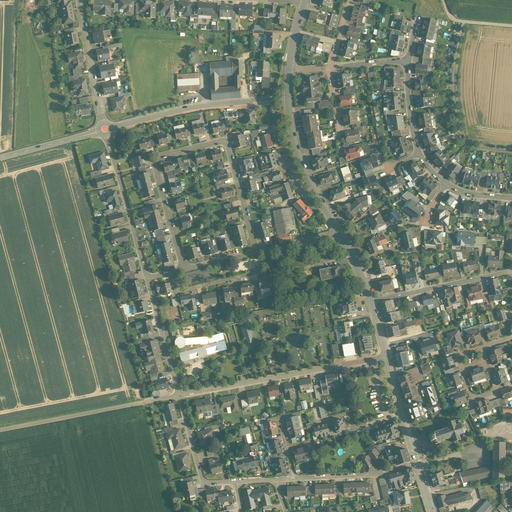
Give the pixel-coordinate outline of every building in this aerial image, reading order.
[(74,22),(70,2),(67,3),(67,1),(61,2),(63,9),(62,9),(64,24),(74,22)] [(104,2),(94,1),(93,11),(100,11),(100,15),(109,15),(110,15),(110,9),(110,2),(106,2),(103,2),(104,2)] [(133,2),(120,1),(120,4),(120,9),(125,10),(125,14),(124,14),(124,15),(133,15),(133,2)] [(155,2),(140,1),(140,4),(140,10),(147,11),(147,14),(146,14),(146,18),(155,18),(155,2)] [(173,3),(161,2),(161,11),(166,12),(166,17),(171,17),(173,17),(173,10),(173,3)] [(191,3),(179,3),(179,12),(185,12),(185,16),(190,16),(191,16),(191,8),(191,3)] [(213,5),(198,4),(198,9),(198,15),(211,16),(213,16),(213,11),(213,5)] [(233,5),(221,5),(221,11),(221,16),(232,17),(232,18),(233,12),(233,5)] [(252,8),(245,7),(245,6),(240,6),(239,11),(240,11),(240,15),(245,16),(245,15),(250,15),(252,15),(252,11),(253,7),(252,7),(252,8)] [(280,23),(280,10),(276,10),(276,7),(271,7),(271,10),(270,17),(275,18),(275,23),(280,23)] [(361,10),(354,8),(353,14),(364,17),(365,11),(361,10)] [(319,13),(311,11),(309,19),(317,21),(317,19),(325,21),(327,17),(319,14),(319,13)] [(340,16),(333,14),(329,26),(336,28),(340,16)] [(364,17),(353,14),(353,15),(351,20),(351,21),(358,22),(362,23),(364,17)] [(424,25),(435,27),(436,21),(426,19),(425,22),(424,25)] [(402,22),(398,21),(397,22),(397,24),(395,25),(395,27),(396,29),(395,30),(406,32),(407,26),(406,26),(407,23),(402,22)] [(423,30),(434,33),(435,27),(424,25),(423,30)] [(356,29),(350,28),(348,32),(347,33),(347,34),(348,36),(359,39),(360,32),(361,30),(356,29)] [(434,33),(423,30),(422,34),(422,35),(422,38),(427,39),(432,40),(434,33)] [(110,31),(93,34),(95,44),(100,44),(104,43),(104,40),(111,39),(110,31)] [(65,35),(64,36),(64,40),(68,40),(69,45),(78,44),(76,33),(73,34),(65,35)] [(279,35),(268,34),(268,40),(268,48),(267,48),(278,49),(279,35)] [(315,38),(305,35),(302,44),(308,45),(313,47),(312,51),(311,51),(316,53),(316,51),(319,44),(320,40),(315,39),(315,38)] [(402,38),(394,36),(392,43),(403,45),(404,42),(404,38),(402,38)] [(350,43),(344,41),(344,44),(343,44),(342,48),(353,50),(354,44),(350,43)] [(324,45),(319,44),(316,51),(330,54),(333,44),(324,43),(324,45)] [(403,45),(392,43),(391,50),(392,50),(400,52),(402,52),(402,48),(403,49),(403,45)] [(425,45),(420,44),(419,51),(430,53),(431,47),(431,46),(425,45)] [(353,50),(342,48),(341,52),(342,53),(341,56),(343,56),(344,57),(345,57),(351,58),(353,50)] [(103,50),(96,51),(98,61),(107,60),(109,59),(108,50),(108,49),(103,50)] [(198,50),(191,51),(193,65),(199,64),(198,50)] [(430,53),(419,51),(417,57),(423,58),(429,59),(429,58),(430,53)] [(75,54),(68,55),(69,63),(73,62),(74,70),(81,69),(83,68),(80,53),(75,54)] [(243,61),(236,61),(232,62),(233,76),(235,75),(236,75),(236,76),(240,76),(243,76),(243,61)] [(227,62),(209,63),(210,77),(218,77),(233,76),(232,62),(227,62)] [(269,63),(259,63),(258,66),(258,77),(269,78),(269,63)] [(109,66),(104,67),(104,66),(99,67),(101,76),(101,79),(106,78),(110,77),(111,77),(111,75),(112,75),(112,74),(115,74),(114,67),(113,65),(109,66)] [(422,66),(416,66),(416,74),(427,75),(427,68),(428,66),(422,66)] [(393,72),(389,71),(389,72),(387,72),(387,77),(389,77),(389,81),(400,81),(400,72),(393,72)] [(198,74),(177,75),(178,92),(200,91),(198,74)] [(317,77),(303,78),(304,83),(304,86),(302,86),(301,87),(301,93),(302,93),(305,93),(319,91),(320,91),(319,84),(318,84),(317,77)] [(79,81),(71,82),(73,90),(76,89),(77,90),(78,96),(88,94),(85,80),(79,81)] [(426,82),(423,82),(423,81),(418,81),(418,82),(416,82),(416,91),(419,91),(423,91),(423,90),(427,90),(426,83),(426,82)] [(112,83),(102,85),(104,95),(118,92),(116,82),(112,83)] [(218,86),(210,86),(211,101),(241,98),(241,85),(235,86),(218,87),(218,86)] [(319,91),(305,93),(305,97),(307,97),(307,103),(320,101),(319,91)] [(400,94),(394,95),(388,96),(389,99),(387,99),(387,103),(401,102),(400,101),(401,101),(400,99),(400,94)] [(345,97),(340,98),(341,106),(353,104),(352,100),(351,96),(345,97)] [(119,98),(111,99),(113,112),(121,110),(120,106),(120,105),(125,104),(124,98),(123,97),(119,98)] [(424,99),(417,100),(418,108),(431,107),(430,98),(424,99)] [(320,104),(319,104),(319,109),(320,109),(332,108),(331,100),(326,101),(326,103),(320,104)] [(401,102),(387,103),(388,108),(390,108),(390,111),(394,111),(401,110),(401,106),(401,104),(401,102)] [(81,106),(75,107),(76,112),(79,112),(79,113),(81,112),(81,114),(81,116),(90,115),(89,110),(90,110),(90,106),(83,107),(83,105),(81,106)] [(255,111),(245,112),(246,118),(246,124),(256,124),(255,111)] [(350,112),(343,113),(344,119),(356,118),(355,111),(350,112)] [(430,114),(419,116),(420,122),(430,121),(430,114)] [(395,118),(391,119),(392,125),(404,123),(403,117),(395,118)] [(356,118),(344,119),(345,126),(352,125),(357,124),(356,118)] [(430,121),(420,122),(421,129),(424,128),(431,127),(430,121)] [(221,123),(211,126),(213,134),(219,132),(219,133),(224,131),(222,126),(221,123)] [(404,123),(392,125),(393,131),(393,132),(401,130),(405,130),(404,123)] [(193,126),(192,126),(194,134),(200,133),(200,134),(205,132),(203,126),(202,124),(198,125),(193,126)] [(184,129),(174,131),(176,139),(182,138),(186,137),(185,132),(184,129)] [(355,131),(348,132),(345,133),(347,141),(347,143),(349,143),(350,143),(354,143),(355,142),(359,141),(358,136),(357,136),(357,134),(356,131),(355,131)] [(166,134),(160,136),(157,137),(159,145),(164,144),(165,144),(168,143),(167,137),(166,134)] [(260,137),(259,137),(260,140),(262,146),(263,149),(273,146),(269,134),(260,137)] [(426,136),(422,137),(424,143),(436,140),(434,136),(433,136),(432,134),(426,136)] [(243,135),(233,138),(236,149),(246,146),(243,135)] [(402,139),(394,141),(396,147),(407,144),(406,141),(405,138),(402,139)] [(148,139),(138,141),(138,143),(140,149),(140,150),(145,148),(146,149),(150,147),(149,142),(148,139)] [(436,140),(424,143),(427,150),(430,148),(436,146),(435,144),(437,143),(436,140)] [(396,147),(395,148),(397,152),(398,152),(399,155),(407,153),(410,152),(408,148),(409,147),(407,144),(396,147)] [(352,149),(351,149),(351,150),(345,151),(346,157),(347,160),(360,157),(359,152),(361,152),(361,151),(361,149),(360,148),(358,148),(353,149),(352,149)] [(220,150),(211,152),(213,161),(222,158),(220,150)] [(440,151),(434,156),(431,158),(433,161),(435,163),(444,156),(440,151)] [(104,153),(88,157),(90,163),(96,162),(98,171),(100,170),(108,168),(104,153)] [(204,153),(195,156),(197,164),(206,162),(204,153)] [(277,167),(273,154),(265,156),(267,164),(269,169),(277,167)] [(265,156),(258,158),(260,166),(261,166),(267,164),(265,156)] [(448,161),(444,156),(435,163),(437,166),(437,165),(440,168),(443,166),(448,161)] [(142,157),(134,159),(137,168),(138,168),(145,166),(142,157)] [(187,157),(172,161),(173,162),(175,170),(184,167),(183,164),(188,162),(189,167),(191,168),(192,169),(195,168),(192,158),(187,160),(187,157)] [(313,166),(328,161),(327,157),(323,158),(322,157),(319,158),(312,160),(313,164),(313,166)] [(346,157),(339,159),(341,166),(348,164),(347,160),(346,157)] [(376,158),(363,162),(366,171),(371,169),(379,167),(376,158)] [(245,161),(239,163),(239,164),(241,169),(251,166),(249,160),(245,161)] [(452,162),(450,160),(448,161),(443,166),(446,169),(452,162)] [(328,161),(313,166),(314,167),(316,171),(326,168),(325,166),(329,164),(328,161)] [(173,162),(167,163),(167,162),(162,164),(165,172),(166,172),(173,170),(175,170),(173,162)] [(454,164),(452,162),(446,169),(449,171),(453,165),(454,164)] [(410,175),(419,168),(415,163),(410,167),(406,170),(410,175)] [(453,165),(449,171),(446,174),(448,175),(453,179),(456,176),(456,177),(459,173),(458,173),(460,170),(453,165)] [(251,166),(241,169),(243,175),(248,174),(253,172),(251,166)] [(348,167),(341,169),(345,183),(353,180),(348,167)] [(419,168),(410,175),(413,180),(414,180),(418,177),(423,174),(419,168)] [(173,170),(166,172),(168,180),(174,178),(175,178),(173,170)] [(225,170),(216,173),(218,182),(223,181),(228,179),(225,170)] [(280,172),(271,174),(273,182),(282,179),(280,172)] [(142,189),(151,187),(148,173),(147,173),(140,175),(139,176),(142,189)] [(473,175),(466,173),(464,178),(463,183),(467,184),(467,185),(470,186),(473,175)] [(94,176),(91,177),(92,183),(96,182),(97,182),(96,179),(102,177),(101,174),(94,176)] [(330,174),(319,177),(322,185),(323,185),(332,182),(332,181),(330,174)] [(102,177),(96,179),(97,182),(96,182),(98,189),(102,188),(114,184),(111,175),(102,177)] [(480,177),(473,175),(470,186),(473,187),(473,186),(478,187),(480,180),(480,177)] [(395,176),(385,180),(388,188),(389,188),(397,185),(398,184),(396,179),(395,176)] [(367,180),(364,181),(366,187),(368,186),(369,190),(374,188),(374,187),(377,186),(376,182),(377,182),(376,177),(367,180)] [(404,185),(401,177),(396,179),(398,184),(397,185),(398,188),(404,185)] [(418,177),(414,180),(413,180),(411,182),(414,186),(420,180),(418,177)] [(423,192),(432,182),(427,178),(423,183),(422,183),(419,187),(422,190),(421,191),(423,192)] [(253,180),(246,182),(248,193),(256,191),(255,185),(256,185),(255,180),(253,180)] [(420,180),(414,186),(417,189),(419,187),(422,183),(423,183),(420,180)] [(180,182),(170,185),(172,193),(177,192),(182,191),(181,187),(180,182)] [(432,182),(423,192),(423,193),(425,194),(426,193),(428,196),(434,190),(436,187),(432,182)] [(281,185),(275,187),(275,188),(276,192),(282,190),(283,193),(291,191),(288,183),(281,185)] [(151,187),(142,189),(145,198),(154,196),(151,187)] [(230,188),(220,191),(222,199),(227,198),(227,197),(232,196),(230,188)] [(343,188),(331,192),(334,201),(346,197),(344,189),(343,188)] [(437,193),(434,190),(428,196),(430,197),(427,199),(431,202),(437,193)] [(115,191),(103,194),(104,195),(106,203),(112,201),(114,209),(119,208),(120,207),(119,207),(118,203),(118,202),(117,195),(116,195),(115,192),(115,191)] [(291,191),(283,193),(284,195),(281,196),(283,202),(294,198),(291,191)] [(417,204),(419,200),(407,192),(402,197),(410,203),(412,201),(417,204)] [(361,196),(355,198),(358,202),(358,201),(363,207),(368,205),(367,194),(361,196)] [(455,199),(447,194),(442,201),(447,204),(450,206),(455,199)] [(281,199),(279,199),(279,198),(275,200),(274,200),(275,205),(283,202),(281,196),(280,196),(281,199)] [(184,199),(174,201),(177,210),(182,208),(186,207),(184,199)] [(300,200),(294,205),(299,210),(304,205),(300,200)] [(351,207),(353,209),(358,215),(358,216),(360,218),(365,214),(363,212),(366,210),(363,207),(358,201),(358,202),(351,207)] [(417,204),(412,201),(410,203),(405,211),(416,219),(423,209),(417,204)] [(469,202),(465,202),(464,208),(464,213),(471,214),(472,202),(469,202)] [(346,215),(353,209),(351,207),(349,204),(346,205),(341,209),(346,215)] [(300,218),(309,209),(305,205),(304,205),(299,210),(301,213),(298,215),(300,218)] [(370,209),(368,210),(373,215),(378,211),(379,211),(374,205),(370,209)] [(493,206),(489,205),(489,211),(489,214),(492,214),(492,216),(496,216),(496,215),(500,215),(501,206),(497,206),(493,206)] [(150,217),(159,214),(157,206),(156,206),(147,208),(142,210),(145,219),(146,218),(149,218),(149,217),(150,217)] [(232,209),(224,211),(225,212),(227,220),(227,221),(238,218),(235,208),(232,209)] [(290,208),(281,210),(286,234),(290,233),(290,235),(297,234),(295,225),(293,225),(290,208)] [(309,209),(300,218),(304,222),(307,219),(313,214),(309,209)] [(353,209),(346,215),(351,221),(358,216),(358,215),(353,209)] [(286,234),(281,210),(273,212),(278,236),(286,234)] [(449,216),(444,216),(445,211),(438,210),(436,210),(434,225),(448,226),(449,216)] [(401,219),(395,211),(388,217),(390,219),(389,220),(392,223),(393,222),(395,224),(401,219)] [(114,215),(108,217),(108,219),(111,227),(124,223),(122,213),(114,215)] [(374,217),(369,220),(374,230),(378,228),(384,225),(385,224),(379,214),(374,217)] [(180,219),(180,220),(183,228),(192,226),(190,218),(190,217),(186,218),(180,219)] [(160,219),(151,222),(153,228),(154,231),(162,229),(163,229),(160,219)] [(267,222),(257,225),(258,229),(259,233),(268,230),(269,230),(267,222)] [(241,225),(235,227),(232,228),(235,238),(244,235),(242,230),(243,230),(241,225)] [(162,229),(154,231),(156,238),(157,238),(164,236),(162,229)] [(268,230),(259,233),(260,235),(260,236),(261,239),(270,237),(269,234),(269,233),(268,230)] [(442,232),(429,231),(429,232),(428,240),(428,242),(431,242),(431,245),(437,245),(437,243),(442,243),(442,236),(442,232)] [(120,233),(112,235),(112,236),(113,235),(115,241),(114,241),(115,245),(128,241),(126,234),(125,232),(120,233)] [(286,234),(278,236),(280,244),(292,241),(290,235),(290,233),(286,234)] [(411,233),(403,235),(405,244),(404,244),(405,248),(414,246),(411,233)] [(475,234),(459,233),(458,245),(464,246),(464,243),(474,244),(475,234)] [(244,235),(235,238),(236,242),(237,247),(247,245),(245,240),(244,236),(244,235)] [(164,236),(157,238),(159,245),(166,243),(164,236)] [(369,248),(387,241),(385,236),(380,237),(379,238),(367,243),(369,248)] [(220,241),(220,242),(222,247),(221,248),(222,251),(230,249),(229,244),(228,242),(228,239),(220,241)] [(387,241),(369,248),(371,254),(379,252),(377,247),(382,246),(387,243),(387,241)] [(166,243),(159,245),(160,249),(161,254),(170,252),(168,242),(166,243)] [(208,243),(203,245),(206,255),(206,256),(214,253),(212,246),(211,243),(208,243)] [(191,249),(187,250),(189,255),(188,256),(190,260),(198,258),(197,252),(196,248),(191,249)] [(170,252),(161,254),(163,260),(164,264),(167,263),(173,261),(170,252)] [(491,257),(489,257),(489,263),(489,266),(502,267),(503,252),(497,252),(496,258),(491,257)] [(132,254),(118,257),(121,266),(123,265),(125,272),(125,273),(132,271),(135,270),(133,262),(135,261),(132,254)] [(463,263),(465,272),(477,270),(475,260),(467,262),(463,263)] [(384,261),(374,263),(376,269),(385,267),(384,261)] [(454,263),(442,265),(443,271),(445,277),(457,274),(454,263)] [(339,267),(322,270),(324,280),(341,277),(339,267)] [(385,267),(376,269),(377,276),(387,273),(385,267)] [(420,267),(414,268),(415,272),(416,277),(422,276),(421,269),(420,267)] [(425,271),(424,271),(425,276),(426,281),(439,278),(437,272),(437,268),(431,270),(425,271)] [(415,272),(412,273),(412,274),(406,275),(408,284),(412,284),(412,285),(415,284),(415,283),(417,282),(416,277),(415,272)] [(134,275),(126,277),(127,280),(128,284),(131,283),(135,282),(134,276),(134,275)] [(268,278),(258,280),(258,282),(259,289),(270,287),(268,278)] [(497,279),(489,281),(492,295),(492,296),(500,294),(499,291),(501,290),(500,287),(499,287),(497,279)] [(135,282),(131,283),(133,291),(131,292),(133,298),(144,295),(140,280),(135,282)] [(392,280),(379,283),(381,292),(395,289),(392,280)] [(169,283),(160,285),(160,286),(156,287),(157,292),(162,291),(162,294),(163,294),(164,296),(168,295),(167,293),(171,292),(169,283)] [(251,283),(240,285),(241,293),(248,292),(252,291),(252,286),(251,283)] [(480,286),(474,287),(477,300),(482,298),(483,298),(482,293),(480,286)] [(474,287),(467,289),(470,301),(477,300),(474,287)] [(232,288),(228,289),(228,288),(223,289),(224,298),(225,298),(230,297),(234,297),(233,294),(232,288)] [(449,294),(450,298),(451,298),(452,303),(455,302),(456,303),(457,303),(456,302),(459,302),(460,301),(459,297),(457,288),(448,290),(449,294)] [(209,295),(202,296),(204,305),(212,303),(212,304),(216,303),(215,293),(209,294),(209,295)] [(500,294),(492,296),(492,295),(489,295),(490,304),(494,303),(493,300),(501,298),(500,294)] [(432,295),(422,297),(424,306),(429,305),(434,304),(434,303),(433,300),(432,295)] [(190,296),(181,298),(182,304),(189,303),(190,311),(196,310),(194,296),(193,296),(194,296),(190,297),(190,296)] [(450,298),(444,300),(446,308),(453,306),(452,303),(451,298),(450,298)] [(140,303),(136,304),(138,313),(148,310),(146,301),(140,303)] [(389,301),(380,303),(383,315),(384,315),(392,313),(391,308),(389,301)] [(354,302),(343,304),(343,305),(345,316),(347,316),(348,316),(349,316),(349,315),(356,314),(354,302)] [(504,310),(497,312),(500,322),(507,320),(506,316),(504,310)] [(392,313),(384,315),(386,323),(397,320),(399,320),(399,319),(397,312),(396,312),(392,313)] [(250,344),(250,343),(251,342),(252,339),(252,337),(252,334),(251,330),(248,320),(240,322),(239,323),(242,332),(243,336),(245,339),(247,341),(248,343),(249,343),(250,344)] [(150,321),(141,323),(143,334),(144,334),(147,333),(153,332),(150,321)] [(343,323),(339,324),(339,325),(341,333),(342,339),(352,338),(349,322),(343,323)] [(405,324),(386,329),(389,338),(408,334),(406,328),(405,324)] [(501,335),(498,325),(492,327),(495,337),(501,335)] [(492,327),(486,329),(486,332),(489,339),(495,337),(492,327)] [(478,330),(472,332),(476,344),(479,343),(479,342),(482,341),(480,334),(479,330),(478,330)] [(458,331),(448,335),(450,341),(451,341),(452,345),(453,346),(458,345),(462,343),(460,337),(458,331)] [(466,334),(467,338),(469,345),(472,344),(473,345),(476,344),(472,332),(466,334)] [(370,335),(362,336),(363,338),(359,339),(362,355),(369,354),(369,350),(373,350),(370,335)] [(140,339),(137,340),(138,346),(139,345),(148,343),(147,337),(148,337),(148,336),(141,338),(140,339)] [(178,347),(179,348),(180,349),(179,349),(179,352),(180,352),(181,353),(179,354),(180,355),(182,361),(189,359),(189,357),(198,354),(199,357),(199,356),(206,354),(206,355),(206,354),(206,352),(204,347),(203,347),(202,344),(203,344),(202,339),(184,340),(181,338),(177,339),(175,342),(176,346),(177,347),(178,347)] [(429,339),(423,341),(423,342),(419,343),(423,356),(438,351),(434,338),(430,340),(429,339)] [(147,354),(159,351),(157,344),(158,343),(158,341),(156,341),(150,342),(148,343),(139,345),(142,355),(147,354)] [(342,342),(336,343),(336,345),(337,345),(339,357),(340,359),(345,358),(345,357),(343,345),(342,342)] [(354,343),(343,345),(345,357),(356,355),(354,343)] [(452,348),(449,349),(448,349),(448,346),(444,348),(446,355),(454,353),(452,348)] [(500,349),(496,350),(489,352),(491,359),(502,355),(500,349)] [(159,351),(147,354),(149,362),(149,363),(161,359),(160,355),(161,354),(161,352),(160,352),(159,351)] [(407,351),(395,354),(398,368),(410,365),(407,351)] [(502,355),(491,359),(493,365),(500,363),(504,362),(504,361),(502,355)] [(452,357),(443,360),(444,362),(443,363),(445,370),(446,370),(455,367),(454,364),(453,361),(452,357)] [(161,359),(149,363),(149,362),(144,364),(146,370),(151,369),(152,373),(152,374),(156,373),(164,371),(161,361),(161,359)] [(423,365),(420,366),(424,375),(432,372),(429,363),(423,365)] [(482,367),(476,369),(480,380),(486,378),(484,373),(482,367)] [(476,369),(470,372),(472,377),(474,382),(480,380),(476,369)] [(500,371),(493,373),(495,379),(505,376),(504,370),(503,370),(500,371)] [(337,374),(325,376),(327,384),(339,382),(337,374)] [(411,374),(400,378),(400,380),(400,381),(402,388),(403,387),(404,390),(409,388),(415,386),(411,374)] [(455,376),(449,378),(453,388),(461,384),(458,375),(455,376)] [(505,376),(495,379),(497,385),(504,383),(507,382),(507,381),(505,376)] [(158,381),(155,382),(155,384),(157,391),(168,388),(166,379),(158,381)] [(311,379),(300,381),(299,381),(301,391),(307,390),(313,389),(312,381),(311,379)] [(422,384),(424,389),(430,387),(428,381),(422,384)] [(293,385),(288,385),(284,385),(285,391),(286,395),(289,394),(290,400),(295,399),(295,396),(293,384),(293,385)] [(278,386),(267,388),(269,398),(270,398),(280,396),(278,386)] [(409,388),(404,390),(404,392),(406,399),(407,398),(407,400),(405,401),(405,402),(410,400),(419,397),(415,386),(409,388)] [(511,387),(501,391),(503,398),(504,400),(511,396),(511,387)] [(427,403),(438,399),(434,389),(432,390),(424,393),(427,403)] [(259,391),(246,393),(247,399),(248,404),(249,404),(257,402),(261,402),(259,391)] [(466,400),(464,393),(462,392),(457,393),(453,395),(456,402),(455,403),(456,405),(458,406),(460,405),(461,404),(465,403),(466,400)] [(236,396),(218,399),(219,404),(220,409),(227,407),(231,407),(232,413),(239,411),(236,396)] [(503,398),(498,400),(500,406),(507,407),(504,400),(503,398)] [(209,399),(195,402),(197,414),(211,411),(211,410),(210,406),(209,399)] [(247,399),(241,401),(242,408),(249,407),(249,404),(248,404),(247,399)] [(488,400),(482,402),(481,402),(485,412),(491,410),(491,409),(489,403),(488,400)] [(498,400),(489,403),(491,409),(500,406),(498,400)] [(439,402),(428,406),(432,415),(442,411),(439,402)] [(481,402),(475,404),(477,409),(478,415),(479,414),(485,412),(481,402)] [(173,404),(163,407),(167,422),(169,421),(177,419),(173,404)] [(419,407),(413,409),(413,408),(412,404),(411,404),(406,405),(413,424),(428,419),(427,416),(432,415),(428,406),(422,408),(422,406),(419,407)] [(477,409),(469,411),(473,420),(480,417),(479,414),(478,415),(477,409)] [(292,418),(287,419),(287,422),(288,426),(298,423),(297,419),(297,417),(292,418)] [(445,429),(440,431),(440,430),(439,430),(440,431),(435,432),(434,432),(433,432),(434,432),(430,434),(430,433),(429,433),(430,434),(429,434),(430,434),(430,435),(430,436),(429,437),(429,438),(430,437),(431,441),(431,442),(432,442),(432,443),(433,443),(433,444),(433,445),(434,445),(434,444),(437,443),(438,443),(439,443),(438,442),(443,440),(443,441),(444,441),(444,440),(448,439),(448,440),(449,439),(453,437),(455,442),(454,442),(455,442),(455,443),(456,443),(455,442),(460,440),(461,441),(461,440),(462,440),(465,439),(464,439),(466,438),(466,439),(466,438),(467,438),(466,437),(466,438),(465,434),(465,433),(466,430),(467,430),(467,429),(466,429),(465,426),(466,426),(466,425),(465,426),(462,424),(462,423),(461,423),(460,420),(460,419),(459,418),(459,419),(455,420),(455,421),(454,420),(454,421),(449,422),(448,422),(448,423),(447,423),(448,424),(448,423),(450,428),(445,429),(445,428),(444,428),(445,429)] [(335,428),(346,425),(345,422),(343,422),(342,419),(334,422),(335,427),(335,428)] [(265,430),(276,428),(275,425),(275,424),(275,425),(274,421),(267,423),(263,424),(264,424),(265,430)] [(375,433),(376,437),(398,431),(397,426),(398,424),(394,422),(393,424),(384,427),(385,430),(375,433)] [(288,426),(287,426),(289,432),(300,429),(298,423),(288,426)] [(328,429),(327,424),(324,425),(322,426),(320,426),(324,437),(327,436),(327,435),(330,434),(328,429)] [(346,425),(335,428),(337,434),(346,431),(345,428),(346,427),(346,425)] [(324,437),(320,426),(319,426),(317,427),(314,428),(315,432),(317,438),(319,437),(320,438),(324,437)] [(276,428),(265,430),(267,436),(267,437),(271,436),(277,434),(276,431),(277,431),(277,430),(276,430),(276,428)] [(180,429),(166,433),(171,451),(175,450),(184,447),(180,432),(180,431),(180,429)] [(300,429),(289,432),(290,435),(291,439),(296,438),(302,436),(301,436),(300,429)] [(205,432),(198,433),(201,446),(209,444),(208,439),(207,439),(207,437),(213,436),(212,430),(205,432)] [(400,437),(398,431),(376,437),(377,442),(386,440),(386,441),(389,440),(400,437)] [(273,442),(269,443),(270,449),(281,446),(280,444),(280,443),(279,440),(273,442)] [(505,443),(493,443),(493,452),(494,452),(494,466),(494,470),(494,476),(494,478),(504,478),(505,455),(505,451),(505,443)] [(256,445),(250,447),(251,452),(252,452),(255,453),(255,455),(258,454),(256,445)] [(281,446),(270,449),(272,455),(276,454),(282,453),(281,450),(282,450),(282,449),(281,449),(281,446)] [(307,448),(304,448),(303,448),(300,449),(303,460),(309,458),(310,458),(308,451),(307,448)] [(389,461),(391,460),(390,460),(396,458),(395,453),(394,448),(386,451),(386,453),(388,458),(388,459),(389,459),(389,461)] [(300,449),(297,450),(294,451),(295,455),(296,462),(297,462),(303,460),(300,449)] [(374,449),(368,454),(374,462),(381,457),(374,449)] [(401,451),(405,463),(411,462),(407,449),(401,451)] [(405,463),(401,451),(395,453),(396,458),(397,462),(391,464),(389,465),(390,468),(405,463)] [(251,452),(249,453),(250,458),(253,468),(258,466),(255,455),(255,453),(252,452),(251,452)] [(179,456),(175,457),(176,462),(179,472),(190,469),(186,454),(179,456)] [(362,459),(359,460),(362,465),(364,469),(366,473),(375,468),(368,455),(367,456),(362,459)] [(236,461),(238,471),(253,468),(250,458),(244,459),(236,461)] [(277,460),(273,461),(273,462),(275,468),(285,465),(285,462),(284,462),(283,459),(277,460)] [(219,462),(213,464),(212,461),(212,460),(208,461),(208,460),(208,461),(209,465),(212,474),(222,471),(220,462),(219,462)] [(285,465),(275,468),(276,474),(283,472),(286,472),(286,468),(285,465)] [(465,476),(491,470),(490,467),(464,473),(465,476)] [(413,468),(404,471),(407,483),(408,483),(416,480),(413,468)] [(491,470),(465,476),(467,482),(494,476),(494,470),(491,470)] [(404,471),(389,476),(393,489),(408,485),(408,483),(407,483),(404,471)] [(442,472),(432,474),(431,474),(430,475),(431,476),(435,488),(440,486),(446,484),(444,480),(442,472)] [(455,477),(444,480),(446,484),(440,486),(440,487),(446,487),(457,484),(455,477)] [(511,492),(510,481),(501,482),(502,489),(505,488),(505,490),(502,490),(502,493),(511,492)] [(193,482),(191,483),(191,482),(185,484),(182,485),(183,492),(181,493),(182,497),(184,497),(189,496),(190,498),(190,500),(195,499),(199,498),(198,490),(196,485),(194,485),(193,482)] [(483,485),(478,486),(481,500),(486,498),(484,489),(483,485)] [(251,492),(252,500),(253,500),(257,499),(261,498),(261,501),(263,506),(270,505),(269,499),(267,499),(267,496),(269,496),(267,488),(251,492)] [(206,491),(205,491),(206,497),(207,501),(218,499),(217,494),(216,489),(206,491)] [(251,492),(250,490),(243,492),(246,505),(247,510),(255,508),(253,503),(253,500),(252,500),(251,492)] [(408,492),(401,494),(401,490),(397,491),(399,506),(410,504),(408,492)] [(230,491),(217,494),(218,499),(218,503),(232,501),(230,491)] [(397,491),(388,493),(389,495),(393,494),(393,496),(393,497),(393,498),(394,500),(395,506),(392,507),(392,509),(399,507),(399,506),(397,491)] [(464,492),(446,497),(445,495),(437,497),(440,508),(448,506),(456,504),(467,501),(465,495),(464,492)] [(486,500),(473,511),(493,511),(496,510),(486,500)]
